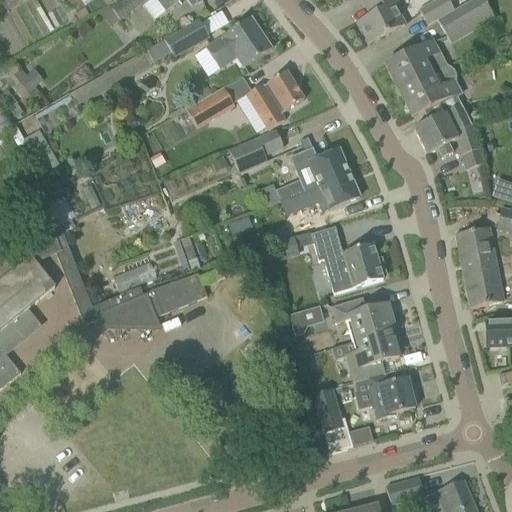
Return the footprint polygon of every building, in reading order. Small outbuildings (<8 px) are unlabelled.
[(0,0),(0,14),(17,3),(14,0),(0,0)] [(126,0),(101,20),(110,30),(119,22),(146,1),(144,0),(126,0)] [(154,0),(165,14),(182,0),(184,0),(192,9),(197,5),(204,0),(154,0)] [(394,0),(377,0),(368,5),(374,15),(356,24),(368,46),(385,37),(404,27),(398,15),(401,13),(394,0)] [(427,28),(436,22),(453,13),(445,0),(438,0),(417,12),(427,28)] [(474,0),(453,13),(436,22),(447,41),(490,16),(481,0),(474,0)] [(271,51),(250,20),(234,31),(205,50),(218,71),(235,59),(243,70),(255,62),(271,51)] [(170,55),(172,59),(208,40),(199,22),(163,43),(170,55)] [(384,67),(398,94),(445,70),(438,56),(432,43),(384,67)] [(445,70),(398,94),(411,119),(458,95),(452,84),(455,82),(456,78),(454,74),(452,71),(448,69),(445,70)] [(280,116),(303,102),(286,74),(263,88),(262,87),(243,99),(266,134),(284,123),(280,116)] [(191,98),(196,107),(210,98),(206,89),(191,98)] [(210,98),(196,107),(185,113),(196,132),(233,110),(222,91),(210,98)] [(0,133),(12,127),(0,106),(0,133)] [(413,131),(414,133),(426,157),(437,152),(441,161),(452,156),(447,146),(456,142),(465,172),(482,167),(473,138),(475,138),(472,126),(454,135),(444,115),(413,131)] [(229,154),(239,176),(266,164),(264,158),(283,150),(275,134),(229,154)] [(40,136),(25,145),(32,158),(48,149),(40,136)] [(283,190),(275,193),(280,204),(280,205),(348,176),(338,152),(317,162),(312,151),(289,160),(298,183),(283,189),(283,190)] [(222,159),(212,164),(215,172),(226,167),(222,159)] [(348,176),(280,205),(285,216),(313,204),(311,200),(322,196),(329,212),(340,208),(359,200),(348,176)] [(495,233),(511,236),(511,212),(500,210),(495,233)] [(0,236),(9,229),(0,217),(0,236)] [(96,323),(92,311),(89,306),(59,229),(47,234),(25,245),(0,265),(0,392),(19,377),(2,356),(26,336),(15,323),(39,305),(38,304),(39,304),(55,291),(41,274),(46,270),(38,260),(54,252),(75,305),(84,328),(96,323)] [(334,230),(310,237),(318,264),(323,263),(333,297),(382,282),(381,279),(386,278),(381,261),(376,262),(372,247),(342,256),(334,230)] [(455,236),(469,311),(502,305),(488,230),(455,236)] [(96,250),(113,294),(129,288),(112,243),(96,250)] [(202,289),(225,280),(221,271),(198,280),(202,289)] [(140,292),(92,311),(96,323),(108,318),(112,328),(154,328),(152,321),(206,299),(202,289),(198,280),(197,278),(143,299),(140,292)] [(345,324),(351,345),(388,334),(388,335),(395,333),(387,306),(365,312),(362,300),(331,310),(336,327),(345,324)] [(302,314),(288,318),(289,322),(294,339),(302,336),(306,330),(302,314)] [(495,325),(485,325),(486,349),(511,347),(511,324),(506,324),(506,317),(500,317),(495,318),(495,325)] [(345,358),(353,386),(384,377),(381,365),(398,361),(392,340),(390,341),(388,335),(388,334),(351,345),(354,355),(345,358)] [(511,373),(497,377),(500,387),(511,384),(511,373)] [(384,377),(353,386),(353,387),(359,411),(372,407),(376,422),(393,418),(393,416),(414,410),(413,406),(416,406),(416,407),(417,407),(414,393),(413,393),(413,394),(410,395),(407,381),(387,386),(384,377)] [(311,398),(317,417),(323,436),(342,431),(331,393),(311,398)] [(368,431),(349,435),(353,451),(371,445),(368,431)] [(385,491),(390,509),(423,499),(418,482),(385,491)] [(434,495),(441,511),(474,511),(462,483),(434,495)]
